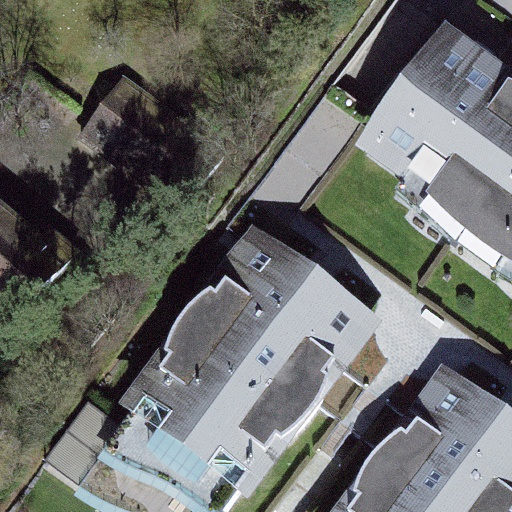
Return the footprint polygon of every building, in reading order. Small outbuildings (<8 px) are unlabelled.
[(511,74),(472,43),(386,158),(511,252),(511,74)] [(147,195),(189,124),(126,88),(84,159),(147,195)] [(0,318),(14,331),(89,252),(0,169),(0,318)] [(273,511),(286,496),(408,333),(279,235),(90,482),(129,511),(273,511)] [(511,511),(511,407),(457,367),(349,511),(511,511)]
